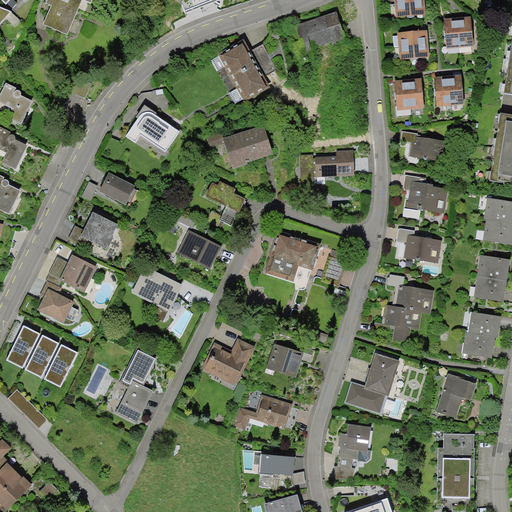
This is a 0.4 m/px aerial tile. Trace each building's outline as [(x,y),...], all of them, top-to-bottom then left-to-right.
[(47,0),(45,5),(50,7),(41,27),(64,38),(80,2),(88,6),(91,0),(47,0)] [(422,0),(393,0),(395,19),(424,17),(422,0)] [(15,26),(21,20),(11,11),(0,7),(0,24),(7,18),(15,26)] [(333,14),(294,26),(300,45),(308,43),(313,58),(347,48),(340,26),(337,27),(333,14)] [(469,19),(443,21),(445,50),(471,48),(469,19)] [(511,29),(501,95),(511,96),(511,29)] [(426,32),(396,34),(398,62),(428,60),(426,32)] [(243,44),(210,61),(216,72),(225,67),(236,90),(229,94),(235,105),(267,88),(243,44)] [(79,75),(70,95),(91,104),(100,84),(79,75)] [(459,77),(433,79),(436,109),(462,106),(459,77)] [(421,79),(393,81),(396,113),(424,110),(421,79)] [(16,90),(4,85),(0,94),(0,104),(12,110),(7,122),(19,128),(30,104),(21,98),(19,94),(17,92),(15,92),(16,90)] [(180,133),(142,107),(121,137),(134,145),(138,139),(163,157),(180,133)] [(511,116),(498,114),(488,182),(511,185),(511,116)] [(272,158),(262,127),(226,139),(224,132),(207,138),(210,148),(223,144),(232,170),(272,158)] [(9,134),(0,129),(0,152),(5,155),(1,165),(14,171),(26,148),(13,142),(13,138),(10,137),(7,137),(9,134)] [(417,135),(401,132),(399,146),(410,148),(408,158),(441,164),(445,143),(417,138),(417,135)] [(336,158),(312,159),(312,156),(300,156),(301,188),(313,188),(313,178),(353,177),(353,153),(336,153),(336,158)] [(133,187),(106,174),(97,194),(124,206),(133,187)] [(419,178),(404,176),(402,189),(409,190),(407,200),(405,200),(403,209),(444,216),(448,190),(421,185),(419,178)] [(3,180),(0,178),(0,213),(8,217),(19,194),(7,188),(7,184),(5,181),(2,181),(3,180)] [(96,187),(86,182),(79,196),(90,201),(96,187)] [(217,187),(211,184),(205,197),(226,207),(219,220),(232,227),(245,200),(233,194),(235,190),(219,182),(217,187)] [(511,203),(486,199),(482,220),(511,224),(511,203)] [(115,226),(91,214),(83,230),(74,227),(67,241),(84,248),(86,242),(105,251),(115,226)] [(195,222),(180,215),(176,222),(191,229),(195,222)] [(511,243),(511,225),(486,221),(482,241),(511,246),(511,243)] [(414,232),(398,230),(396,242),(406,244),(403,258),(438,264),(441,239),(414,235),(414,232)] [(221,246),(188,231),(177,255),(210,270),(221,246)] [(320,248),(278,236),(272,256),(274,256),(268,275),(308,287),(320,248)] [(329,251),(321,282),(337,286),(345,256),(329,251)] [(95,267),(70,256),(67,263),(57,258),(46,281),(58,286),(59,283),(82,294),(95,267)] [(510,261),(480,256),(477,278),(507,283),(510,261)] [(169,311),(181,287),(144,268),(131,293),(169,311)] [(404,278),(388,275),(386,287),(395,289),(392,307),(423,312),(430,314),(433,292),(403,286),(404,278)] [(507,283),(476,278),(473,299),(503,304),(507,283)] [(61,290),(46,282),(40,296),(43,297),(35,312),(62,325),(73,304),(57,296),(61,290)] [(392,307),(384,306),(381,325),(395,327),(393,340),(409,342),(411,329),(420,331),(423,312),(392,307)] [(501,317),(469,312),(466,335),(498,340),(501,317)] [(40,334),(24,325),(6,360),(23,368),(40,334)] [(492,358),(495,340),(464,334),(460,358),(468,359),(469,355),(492,358)] [(59,343),(43,335),(25,369),(42,378),(59,343)] [(231,352),(214,344),(201,371),(235,387),(254,348),(237,340),(231,352)] [(78,353),(62,344),(44,379),(61,387),(78,353)] [(302,354),(273,345),(265,370),(295,380),(301,361),(310,363),(313,352),(304,349),(302,354)] [(155,361),(136,351),(120,382),(129,387),(115,414),(136,425),(153,393),(142,387),(155,361)] [(397,361),(374,353),(364,386),(351,382),(344,403),(380,414),(397,361)] [(475,382),(447,372),(434,411),(454,418),(461,397),(469,400),(475,382)] [(283,429),(291,403),(261,394),(255,412),(238,407),(232,427),(250,432),(253,420),(283,429)] [(337,466),(333,467),(335,480),(356,479),(357,466),(353,466),(356,450),(366,451),(369,426),(347,424),(345,434),(339,433),(338,446),(340,447),(337,466)] [(475,432),(442,432),(442,447),(437,447),(436,502),(475,502),(475,432)] [(1,438),(0,438),(0,506),(2,509),(29,484),(4,457),(12,449),(1,438)] [(294,457),(260,454),(260,457),(254,456),(253,472),(269,473),(273,490),(305,483),(302,472),(292,474),(294,457)] [(54,485),(41,474),(30,486),(43,497),(54,485)] [(295,493),(262,503),(264,511),(300,511),(301,511),(295,493)] [(393,511),(387,493),(340,510),(340,511),(393,511)]
